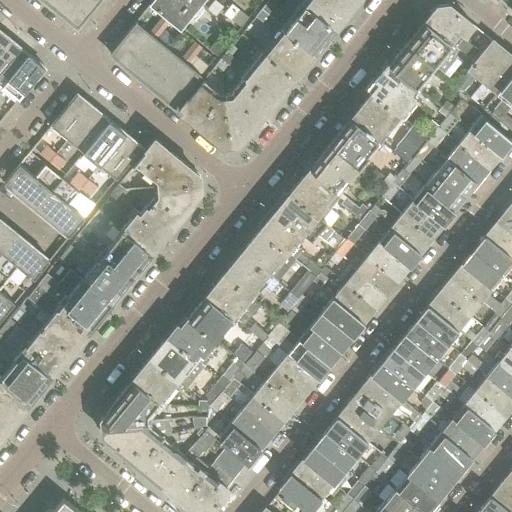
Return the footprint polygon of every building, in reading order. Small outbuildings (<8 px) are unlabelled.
[(62,14),(73,0),(46,0),(46,1),(62,14)] [(79,28),(101,0),(73,0),(62,14),(79,28)] [(180,28),(203,0),(154,0),(151,4),(180,28)] [(357,0),(306,0),(304,3),(335,28),(357,0)] [(278,9),(268,1),(263,8),(273,16),(278,9)] [(239,9),(232,3),(228,8),(235,14),(239,9)] [(296,76),(335,28),(304,3),(265,51),(296,76)] [(443,55),(452,43),(461,32),(465,34),(473,24),(449,5),(438,6),(408,43),(438,67),(445,58),(443,55)] [(235,14),(228,8),(224,14),(231,19),(235,14)] [(127,67),(167,19),(164,16),(150,33),(136,22),(111,54),(127,67)] [(143,80),(169,49),(156,39),(170,22),(167,19),(127,67),(143,80)] [(0,56),(13,41),(0,30),(0,56)] [(218,54),(225,44),(218,38),(211,48),(218,54)] [(0,83),(3,86),(29,54),(13,41),(0,56),(0,83)] [(483,82),(508,52),(494,41),(457,86),(458,87),(464,91),(476,76),(478,78),(483,82)] [(159,93),(198,45),(195,42),(181,59),(169,49),(143,80),(159,93)] [(412,93),(417,86),(426,75),(429,77),(438,67),(408,43),(378,79),(381,82),(373,92),(402,116),(416,97),(412,93)] [(176,107),(201,76),(188,65),(202,48),(198,45),(159,93),(176,107)] [(251,131),(296,76),(265,51),(251,68),(243,61),(241,63),(229,53),(227,54),(225,52),(217,62),(217,65),(223,71),(228,65),(244,77),(247,80),(233,97),(226,97),(231,143),(242,141),(250,131),(251,131)] [(497,94),(511,75),(511,55),(508,52),(483,82),(472,95),(471,97),(476,101),(482,94),(485,95),(491,89),(497,94)] [(20,99),(46,68),(29,54),(3,86),(20,99)] [(511,106),(511,105),(511,75),(497,94),(503,99),(491,114),(485,108),(481,113),(483,114),(482,115),(496,126),(506,112),(511,106)] [(231,143),(226,97),(217,98),(200,85),(178,110),(188,117),(222,145),(231,143)] [(471,97),(464,91),(458,87),(454,92),(462,98),(467,102),(471,97)] [(367,153),(379,139),(389,127),(392,128),(402,116),(373,92),(331,143),(361,166),(370,155),(367,153)] [(69,139),(95,108),(78,94),(52,126),(69,139)] [(459,121),(471,106),(467,102),(462,98),(452,109),(449,113),(459,121)] [(449,113),(442,107),(439,110),(446,117),(449,113)] [(84,152),(110,121),(95,108),(69,139),(84,152)] [(511,135),(511,117),(506,112),(496,126),(511,137),(511,135)] [(448,134),(459,121),(449,113),(446,117),(439,126),(448,134)] [(511,137),(496,126),(482,115),(470,130),(502,156),(508,148),(507,145),(511,139),(511,137)] [(429,138),(439,126),(431,120),(421,132),(429,138)] [(100,165),(126,133),(110,121),(84,152),(100,165)] [(410,158),(427,137),(411,124),(395,145),(410,158)] [(502,156),(470,130),(459,143),(489,168),(493,163),(496,163),(502,156)] [(117,179),(143,147),(126,133),(100,165),(117,179)] [(199,175),(164,146),(155,138),(135,163),(135,164),(157,182),(158,187),(200,182),(199,175)] [(361,166),(331,143),(291,192),(320,217),(328,206),(325,204),(349,176),(351,177),(361,166)] [(489,168),(459,143),(448,157),(480,182),(486,176),(485,173),(489,168)] [(51,162),(57,154),(48,146),(41,154),(51,162)] [(421,148),(416,155),(422,160),(425,162),(430,155),(421,148)] [(60,169),(66,161),(57,154),(51,162),(60,169)] [(411,174),(422,160),(415,155),(409,164),(406,168),(405,169),(411,174)] [(480,182),(448,157),(436,171),(466,195),(470,191),(473,191),(480,182)] [(36,210),(62,178),(46,165),(36,177),(20,165),(4,184),(36,210)] [(400,187),(411,174),(405,169),(397,178),(394,182),(400,187)] [(466,195),(436,171),(425,185),(455,209),(466,195)] [(82,187),(89,179),(79,172),(73,180),(82,187)] [(70,205),(80,193),(62,178),(36,210),(69,237),(85,218),(70,205)] [(92,195),(98,187),(89,179),(82,187),(92,195)] [(151,253),(190,205),(189,204),(201,190),(200,182),(158,187),(159,194),(147,209),(145,207),(140,213),(129,204),(142,188),(125,189),(119,184),(110,195),(117,201),(120,197),(128,204),(124,210),(132,217),(126,225),(121,221),(118,225),(123,229),(151,253)] [(389,201),(400,187),(394,182),(389,188),(382,196),(389,201)] [(455,209),(425,185),(414,199),(444,223),(455,209)] [(346,239),(324,221),(320,217),(291,192),(283,193),(258,224),(259,232),(295,260),(301,253),(292,246),(296,242),(301,235),(330,258),(336,252),(346,239)] [(444,223),(414,199),(406,192),(399,200),(407,207),(402,213),(432,237),(444,223)] [(371,210),(363,204),(359,208),(347,198),(342,203),(363,220),(371,210)] [(432,237),(402,213),(397,220),(384,209),(381,209),(376,205),(371,210),(376,215),(391,227),(421,251),(432,237)] [(511,208),(508,205),(500,214),(501,217),(498,221),(511,232),(511,208)] [(369,224),(376,215),(371,210),(363,220),(369,224)] [(0,254),(17,233),(0,219),(0,254)] [(511,232),(498,221),(486,235),(511,256),(511,232)] [(354,243),(365,229),(359,224),(346,239),(354,243)] [(98,238),(85,227),(80,234),(92,244),(98,238)] [(421,251),(391,227),(379,241),(411,267),(417,259),(416,257),(421,251)] [(112,301),(131,277),(151,253),(123,229),(106,249),(108,252),(99,263),(96,261),(83,277),(112,301)] [(295,260),(259,232),(224,274),(253,297),(261,287),(259,285),(262,282),(271,289),(296,260),(295,260)] [(50,260),(44,255),(17,233),(0,254),(0,271),(9,279),(19,267),(35,280),(50,260)] [(511,265),(511,256),(486,235),(475,249),(505,274),(511,265)] [(342,257),(354,243),(346,239),(336,252),(342,257)] [(411,267),(379,241),(374,248),(367,242),(361,249),(368,255),(398,279),(401,275),(404,275),(411,267)] [(67,262),(78,249),(71,244),(61,257),(67,262)] [(505,274),(475,249),(463,263),(493,288),(505,274)] [(398,279),(368,255),(362,262),(356,257),(350,264),(386,293),(398,279)] [(493,288),(463,263),(452,277),(482,302),(495,312),(501,303),(489,294),(493,288)] [(386,293),(350,264),(338,278),(345,283),(374,308),(386,293)] [(0,291),(0,290),(9,279),(0,271),(0,322),(15,303),(0,291)] [(224,329),(233,317),(244,326),(261,304),(253,297),(224,274),(189,317),(218,340),(226,331),(224,329)] [(72,350),(112,301),(83,277),(68,295),(45,275),(33,290),(47,300),(49,298),(61,308),(58,312),(56,311),(42,327),(72,350)] [(482,302),(452,277),(448,282),(445,282),(438,290),(471,316),(482,302)] [(311,301),(323,287),(313,279),(307,287),(302,294),(309,299),(311,301)] [(298,298),(302,294),(307,287),(299,281),(290,292),(298,298)] [(374,308),(345,283),(334,297),(364,321),(374,308)] [(471,316),(438,290),(432,298),(433,301),(429,305),(459,330),(471,316)] [(292,305),(298,298),(290,292),(280,304),(288,311),(292,305)] [(299,311),(309,299),(302,294),(298,298),(292,305),(299,311)] [(364,321),(334,297),(323,311),(354,337),(360,329),(359,326),(364,321)] [(502,318),(511,305),(511,303),(505,298),(501,303),(495,312),(502,318)] [(459,330),(429,305),(418,318),(449,343),(459,330)] [(509,324),(511,320),(511,305),(502,318),(509,324)] [(354,337),(323,311),(311,325),(341,349),(344,344),(347,345),(354,337)] [(490,332),(502,318),(495,312),(484,327),(490,332)] [(205,354),(218,340),(189,317),(181,327),(178,325),(151,357),(178,380),(187,388),(194,379),(185,371),(186,370),(185,369),(195,357),(205,366),(210,359),(205,354)] [(10,318),(0,330),(0,335),(6,341),(19,325),(10,318)] [(449,343),(418,318),(406,333),(436,357),(440,353),(448,344),(449,343)] [(498,338),(509,324),(502,318),(490,332),(498,338)] [(279,345),(290,331),(279,322),(268,335),(279,345)] [(31,401),(72,350),(42,327),(34,337),(19,325),(6,341),(0,348),(0,356),(13,366),(3,379),(31,401)] [(341,349),(311,325),(300,338),(330,362),(341,349)] [(478,346),(490,332),(484,327),(472,340),(478,346)] [(487,352),(498,338),(490,332),(478,346),(487,352)] [(436,357),(406,333),(395,347),(425,372),(436,357)] [(330,362),(300,338),(288,352),(318,377),(330,362)] [(467,359),(472,353),(478,346),(472,340),(461,354),(467,359)] [(265,357),(272,350),(264,343),(257,350),(265,357)] [(425,372),(395,347),(391,352),(388,352),(382,359),(414,385),(425,372)] [(511,349),(510,348),(505,355),(501,352),(496,358),(499,361),(498,362),(511,373),(511,349)] [(254,370),(265,357),(257,350),(246,364),(254,370)] [(318,377),(288,352),(276,366),(307,391),(318,377)] [(483,362),(472,353),(467,359),(478,368),(483,362)] [(462,365),(467,359),(461,354),(449,368),(456,373),(462,365)] [(234,378),(246,364),(237,356),(223,373),(223,374),(220,378),(227,384),(233,377),(234,378)] [(178,380),(151,357),(112,405),(113,406),(102,419),(103,427),(155,420),(155,417),(167,403),(161,398),(170,387),(172,388),(178,380)] [(414,385),(382,359),(375,367),(376,370),(372,375),(403,399),(414,385)] [(478,368),(467,359),(462,365),(473,374),(478,368)] [(511,373),(498,362),(487,376),(511,396),(511,373)] [(248,379),(255,371),(254,370),(246,364),(234,378),(239,382),(244,375),(248,379)] [(307,391),(276,366),(265,380),(295,405),(307,391)] [(451,379),(456,373),(449,368),(438,382),(445,387),(451,379)] [(0,438),(31,401),(3,379),(1,376),(0,375),(0,438)] [(403,399),(372,375),(361,389),(391,413),(397,406),(416,422),(421,415),(403,399)] [(511,406),(511,396),(487,376),(476,390),(506,414),(511,406)] [(212,401),(224,387),(224,388),(227,384),(220,378),(205,396),(212,401)] [(230,397),(241,383),(239,382),(234,378),(223,391),(230,397)] [(461,388),(451,379),(445,387),(456,395),(461,388)] [(295,405),(265,380),(254,394),(286,420),(292,413),(291,410),(295,405)] [(439,394),(445,387),(438,382),(437,381),(425,395),(433,401),(439,394)] [(456,395),(445,387),(439,394),(449,403),(456,395)] [(391,413),(361,389),(350,403),(380,427),(391,413)] [(506,414),(476,390),(465,403),(495,427),(506,414)] [(219,412),(231,398),(230,397),(223,391),(210,405),(219,412)] [(286,420),(254,394),(242,408),(272,433),(276,428),(279,428),(286,420)] [(428,421),(440,406),(433,401),(421,415),(428,421)] [(380,427),(350,403),(338,417),(368,441),(380,427)] [(495,427),(465,403),(453,418),(485,443),(491,436),(490,434),(495,427)] [(208,416),(210,406),(199,405),(198,417),(208,416)] [(221,414),(219,412),(210,405),(210,406),(208,416),(206,425),(209,428),(221,414)] [(272,433),(242,408),(230,422),(262,449),(269,441),(268,438),(272,433)] [(417,435),(428,421),(421,415),(416,422),(411,428),(410,429),(417,435)] [(206,425),(208,416),(198,417),(194,417),(195,423),(187,425),(188,430),(206,425)] [(368,441),(338,417),(327,430),(357,455),(368,441)] [(485,443),(453,418),(448,423),(444,419),(437,428),(441,432),(471,456),(475,451),(478,452),(485,443)] [(172,448),(163,440),(160,437),(172,434),(170,419),(155,420),(103,427),(104,434),(118,445),(117,446),(162,483),(187,453),(175,444),(172,448)] [(262,449),(230,422),(219,437),(228,444),(249,461),(253,456),(256,456),(262,449)] [(404,437),(410,429),(411,428),(403,422),(391,437),(399,443),(404,437)] [(198,432),(203,428),(206,425),(188,430),(189,435),(198,432)] [(357,455),(327,430),(323,436),(320,436),(314,443),(346,469),(357,455)] [(205,452),(216,439),(207,431),(195,444),(205,452)] [(471,456),(441,432),(430,445),(460,470),(471,456)] [(414,445),(404,437),(399,443),(408,451),(414,445)] [(346,469),(314,443),(307,451),(308,454),(304,458),(339,487),(347,479),(341,474),(346,469)] [(397,465),(408,451),(399,443),(393,450),(387,457),(388,458),(397,465)] [(227,487),(235,477),(247,462),(248,462),(249,461),(228,444),(209,467),(196,457),(194,459),(187,453),(162,483),(196,511),(210,511),(227,491),(227,487)] [(460,470),(430,445),(419,460),(449,484),(460,470)] [(382,453),(370,467),(376,472),(387,458),(388,458),(387,457),(382,453)] [(339,487),(304,458),(300,464),(297,463),(291,471),(323,497),(328,491),(333,495),(339,487)] [(384,479),(396,465),(387,458),(376,472),(384,479)] [(449,484),(419,460),(407,474),(437,498),(449,484)] [(369,466),(358,480),(365,485),(370,478),(376,472),(370,467),(369,466)] [(511,467),(506,474),(507,477),(503,482),(511,489),(511,467)] [(323,497),(291,471),(284,479),(285,482),(280,488),(281,489),(282,488),(288,493),(299,502),(309,510),(311,511),(323,497)] [(379,485),(384,479),(376,472),(370,478),(379,485)] [(437,498),(407,474),(396,488),(426,511),(437,498)] [(353,499),(358,494),(365,485),(358,480),(347,494),(353,499)] [(511,511),(511,489),(503,482),(492,496),(511,511)] [(425,511),(426,511),(396,488),(384,502),(397,511),(425,511)] [(342,511),(349,504),(353,499),(347,494),(345,492),(334,506),(337,508),(341,511),(342,511)] [(299,502),(288,493),(282,501),(293,509),(299,502)] [(397,511),(384,502),(379,508),(372,503),(371,505),(358,494),(353,499),(361,505),(369,511),(397,511)] [(511,511),(492,496),(481,510),(483,511),(511,511)] [(80,511),(64,499),(53,511),(80,511)] [(355,511),(361,505),(353,499),(349,504),(342,511),(355,511)]
